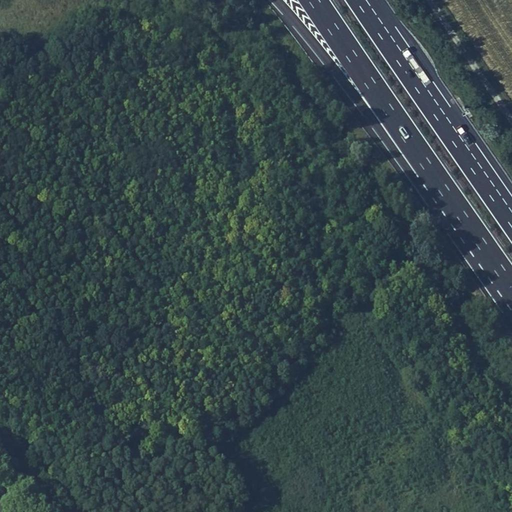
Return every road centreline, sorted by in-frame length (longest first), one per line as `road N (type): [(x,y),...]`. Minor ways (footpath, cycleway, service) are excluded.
road 1 (motorway): [(511,217),(363,0)]
road 2 (motorway): [(275,0),(373,120),(409,139)]
road 3 (motorway): [(409,139),(511,286)]
road 4 (motorway): [(314,0),(409,139)]
